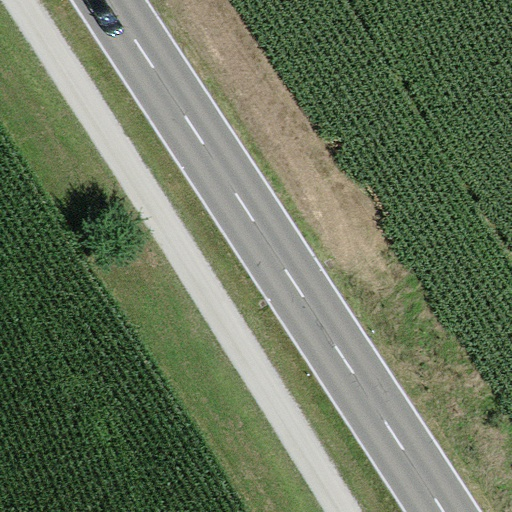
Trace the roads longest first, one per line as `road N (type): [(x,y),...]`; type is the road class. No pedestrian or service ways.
road 1 (track): [(8,0),(343,511)]
road 2 (primary): [(117,0),(447,511)]
